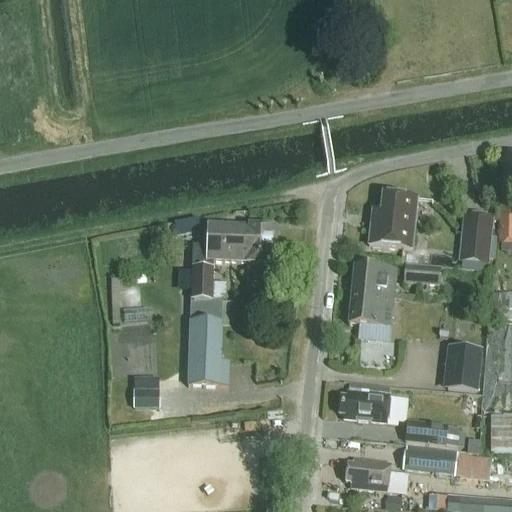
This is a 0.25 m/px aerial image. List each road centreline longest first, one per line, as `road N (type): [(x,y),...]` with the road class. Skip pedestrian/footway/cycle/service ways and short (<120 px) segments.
road 1 (unclassified): [(0,168),(511,77)]
road 2 (unclassified): [(297,511),(336,188),(353,178),(511,150)]
